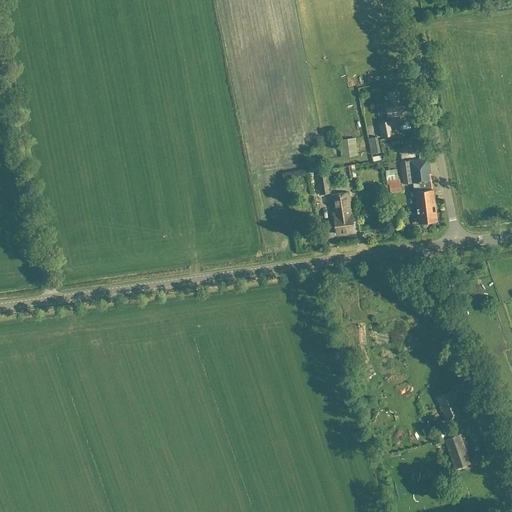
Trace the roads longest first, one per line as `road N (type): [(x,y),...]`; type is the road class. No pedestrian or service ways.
road 1 (tertiary): [(0,308),(456,245)]
road 2 (unknown): [(54,301),(0,34)]
road 3 (unclassified): [(456,245),(406,0)]
